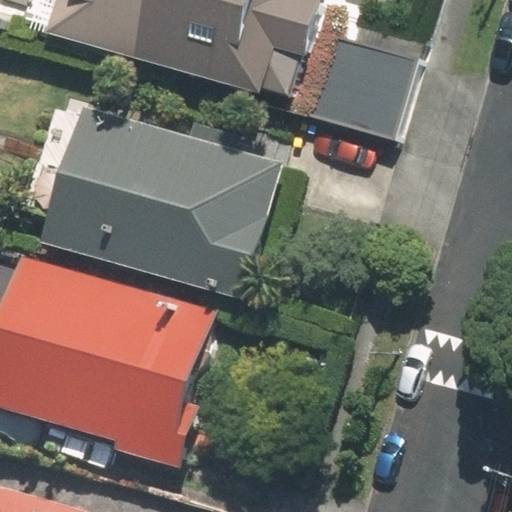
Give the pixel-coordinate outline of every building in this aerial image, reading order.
[(299,107),(331,0),(68,0),(58,35),(299,107)] [(430,63),(334,32),(322,67),(307,114),(404,145),(430,63)] [(56,245),(265,308),(305,174),(96,112),(56,245)] [(0,366),(0,409),(201,470),(245,324),(32,260),(0,366)] [(6,502),(0,500),(0,511),(78,511),(10,491),(6,502)]
